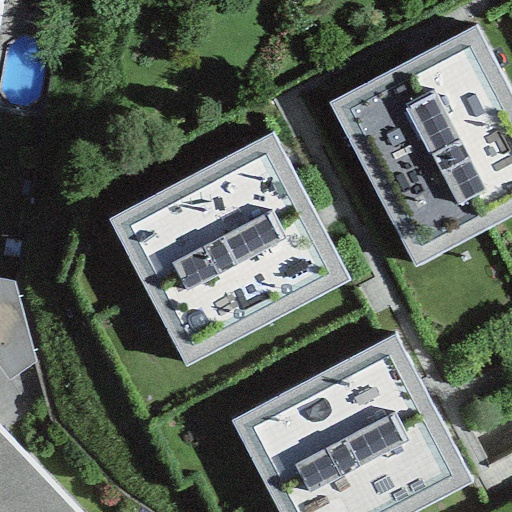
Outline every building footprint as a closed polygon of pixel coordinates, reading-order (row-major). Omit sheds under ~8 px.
[(511,219),(511,98),(477,29),(328,104),(413,270),(511,219)] [(271,135),(106,222),(184,369),(348,282),(271,135)] [(11,282),(0,279),(0,370),(7,381),(35,363),(11,282)] [(394,336),(230,422),(277,511),(417,511),(471,484),(394,336)] [(74,511),(0,432),(0,511),(74,511)]
